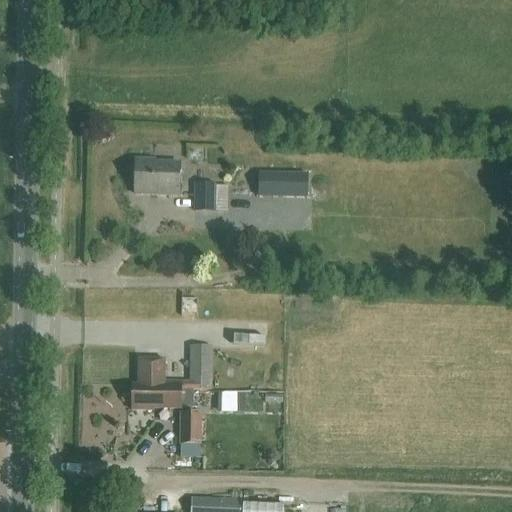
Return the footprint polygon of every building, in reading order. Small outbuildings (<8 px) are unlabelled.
[(187,149),(187,162),(220,163),(220,150),(187,149)] [(135,160),(135,195),(179,196),(180,163),(155,163),(155,161),(135,160)] [(259,174),(259,182),(259,198),(272,198),(307,199),(307,175),(259,174)] [(227,187),(216,187),(216,185),(193,185),(192,214),(216,214),(216,211),(227,212),(227,187)] [(198,340),(198,300),(184,300),(183,339),(198,340)] [(152,392),(195,393),(195,391),(212,391),(212,347),(191,347),(191,383),(165,383),(165,361),(138,360),(138,386),(138,387),(152,387),(152,392)] [(167,375),(189,374),(188,361),(166,362),(167,375)] [(138,387),(138,386),(133,386),(133,411),(153,411),(153,409),(194,409),(195,393),(152,392),(152,387),(138,387)] [(181,414),(180,446),(180,457),(200,457),(200,446),(201,414),(181,414)] [(192,500),(192,511),(240,511),(240,502),(192,500)]
